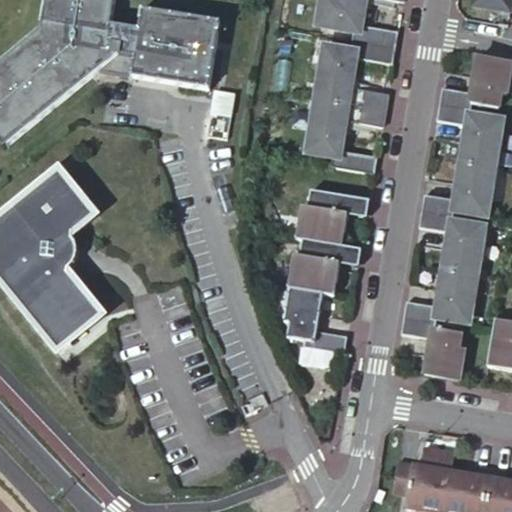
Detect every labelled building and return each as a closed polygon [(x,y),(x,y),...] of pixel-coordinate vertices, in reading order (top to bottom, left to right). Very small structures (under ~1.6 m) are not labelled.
[(43,0),(40,19),(0,50),(0,135),(1,137),(97,62),(207,82),(219,14),(141,0),(138,20),(110,15),(112,0),(43,0)] [(404,0),(322,0),(318,27),(354,33),(352,44),(396,51),(399,34),(362,29),(366,0),(375,0),(403,4),(404,0)] [(511,0),(473,0),(471,16),(507,21),(510,4),(511,4),(511,0)] [(396,51),(352,44),(351,54),(325,50),(316,103),(386,114),(388,97),(351,91),(356,61),(393,67),(395,54),(396,51)] [(443,91),(440,107),(472,112),(473,106),(500,111),(502,96),(508,97),(511,71),(511,64),(479,59),(473,96),(443,91)] [(215,93),(211,111),(232,115),(235,96),(215,93)] [(386,114),(316,103),(308,155),(333,160),(332,170),(375,177),(378,160),(341,154),(346,124),(383,130),(386,114)] [(472,112),(440,107),(437,123),(468,128),(462,166),(496,171),(501,139),(495,138),(498,123),(471,119),(472,112)] [(211,153),(215,172),(224,170),(220,151),(211,153)] [(456,203),(425,198),(422,214),(455,219),(455,213),(482,218),(485,203),(490,204),(496,171),(462,166),(456,203)] [(63,170),(0,220),(0,275),(59,352),(104,317),(71,274),(72,269),(74,267),(76,265),(78,262),(80,257),(80,254),(81,252),(80,249),(80,246),(77,240),(76,238),(77,233),(99,215),(63,170)] [(342,202),(310,196),(307,213),(300,212),(295,244),(301,245),(335,250),(343,252),(343,250),(347,220),(348,218),(340,218),(342,202)] [(370,206),(342,202),(340,218),(348,218),(347,220),(367,223),(370,206)] [(455,219),(422,214),(420,230),(450,235),(444,273),(478,278),(483,245),(478,244),(480,230),(454,225),(455,219)] [(335,250),(301,245),(299,261),(292,261),(287,292),(289,292),(323,297),(335,299),(340,268),(340,267),(332,266),(335,250)] [(335,250),(332,266),(340,267),(340,268),(360,272),(363,252),(343,250),(343,252),(335,250)] [(407,305),(405,321),(437,326),(438,320),(465,324),(467,310),(473,311),(478,278),(444,273),(438,310),(407,305)] [(323,297),(289,292),(284,327),(290,327),(287,342),(305,345),(304,350),(335,354),(345,356),(348,339),(317,335),(323,297)] [(437,326),(405,321),(402,337),(433,341),(427,379),(460,385),(466,352),(460,351),(463,336),(436,332),(437,326)] [(511,329),(495,327),(488,369),(511,372),(511,329)] [(332,370),(335,354),(304,350),(302,365),(332,370)] [(446,511),(452,474),(455,455),(426,451),(422,468),(399,465),(394,495),(417,499),(415,511),(446,511)] [(493,472),(480,470),(478,478),(492,481),(493,472)] [(507,474),(493,472),(492,481),(505,483),(507,474)] [(452,474),(446,511),(486,511),(492,481),(478,478),(452,474)] [(492,481),(486,511),(511,511),(511,483),(505,483),(492,481)]
